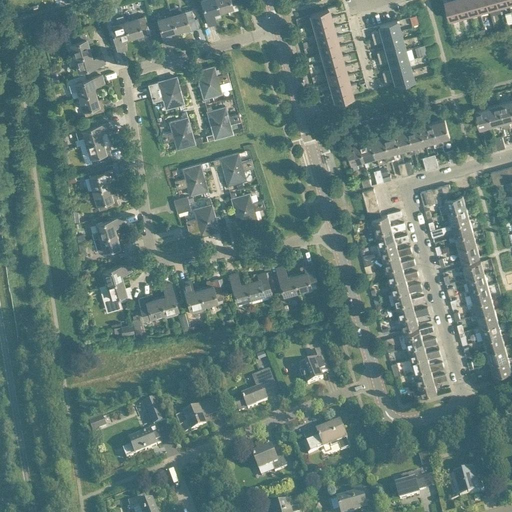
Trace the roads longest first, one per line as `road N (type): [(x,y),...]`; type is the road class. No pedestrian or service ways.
road 1 (unclassified): [(335,234),(166,259),(147,246),(128,74),(278,27)]
road 2 (residential): [(511,153),(414,180),(407,192),(467,405)]
road 3 (residential): [(376,381),(169,463),(190,511)]
road 4 (residential): [(335,234),(278,27)]
road 5 (primary): [(32,511),(0,322)]
road 6 (residential): [(376,381),(335,234)]
road 7 (residential): [(467,405),(395,421),(376,381)]
